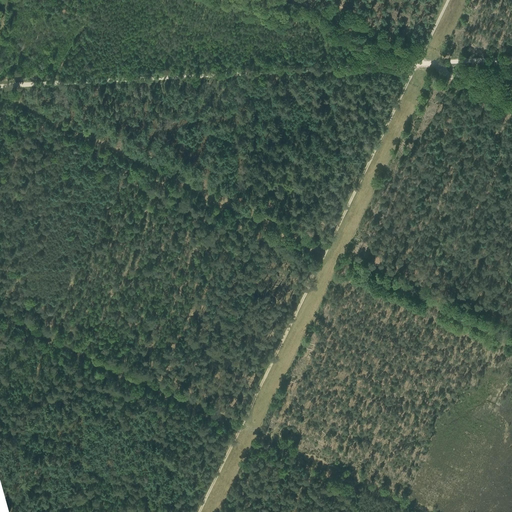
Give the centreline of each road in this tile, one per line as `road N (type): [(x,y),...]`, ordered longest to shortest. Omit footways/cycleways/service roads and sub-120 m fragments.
road 1 (track): [(417,64),(199,511)]
road 2 (track): [(0,87),(417,64)]
road 3 (track): [(511,340),(325,251)]
road 4 (track): [(421,511),(240,426)]
